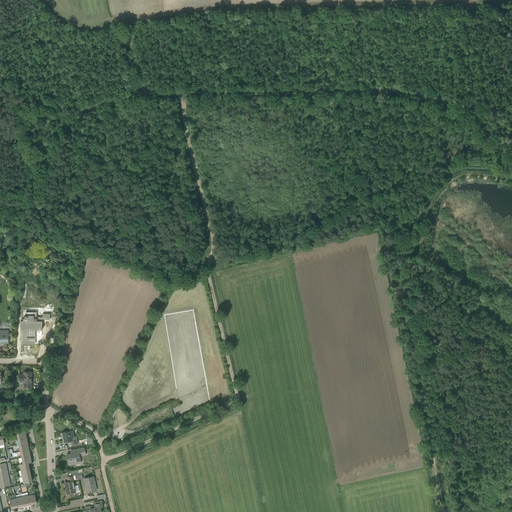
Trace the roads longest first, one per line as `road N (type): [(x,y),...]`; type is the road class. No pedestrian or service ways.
road 1 (track): [(504,155),(472,111),(401,90),(181,92)]
road 2 (track): [(102,461),(235,400),(208,271)]
road 3 (track): [(208,271),(167,273),(86,242),(41,208),(0,210)]
road 4 (residential): [(52,510),(44,361),(0,358)]
road 5 (track): [(181,92),(213,245),(208,271)]
